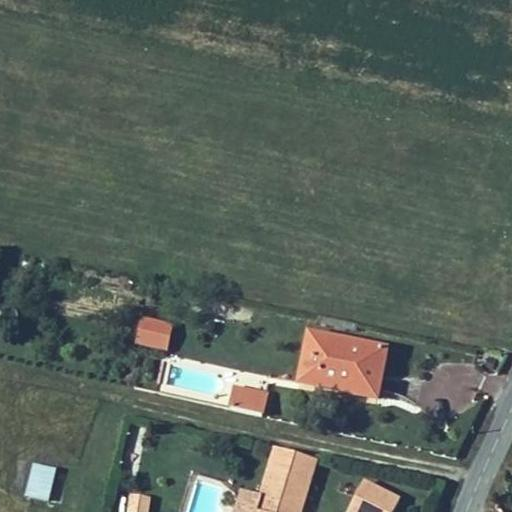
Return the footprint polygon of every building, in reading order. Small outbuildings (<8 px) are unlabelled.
[(174,335),(146,329),(141,350),(169,356),(174,335)] [(377,409),(386,359),(310,342),(301,391),(377,409)] [(270,403),(239,397),(234,416),(266,423),(270,403)] [(39,469),(32,504),(52,508),(59,473),(39,469)] [(299,511),(303,493),(263,487),(258,511),(257,511),(299,511)] [(394,511),(397,506),(361,491),(353,511),(394,511)] [(148,511),(150,507),(129,503),(126,511),(148,511)]
